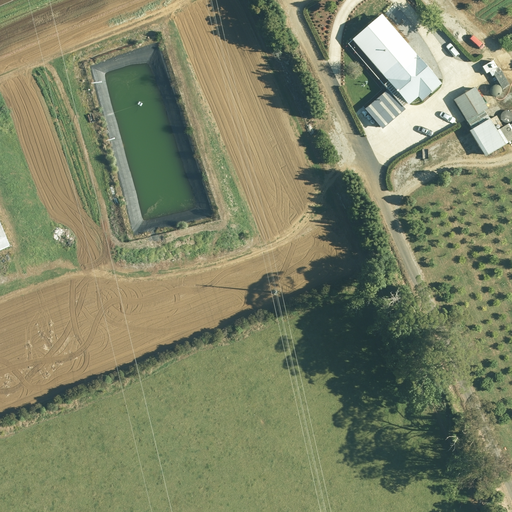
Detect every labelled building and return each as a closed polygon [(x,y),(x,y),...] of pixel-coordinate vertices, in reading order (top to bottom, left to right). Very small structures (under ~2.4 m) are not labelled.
[(442,84),(381,16),(352,42),(409,106),(419,98),(423,102),(442,84)] [(461,56),(476,39),(468,32),(461,39),(454,32),(445,42),(461,56)] [(499,70),(494,62),(483,68),(487,76),(499,70)] [(455,102),(473,131),(467,134),(482,158),(487,155),(488,157),(510,145),(477,89),(455,102)] [(404,111),(387,92),(366,111),(383,130),(404,111)] [(0,247),(9,244),(0,223),(0,247)]
